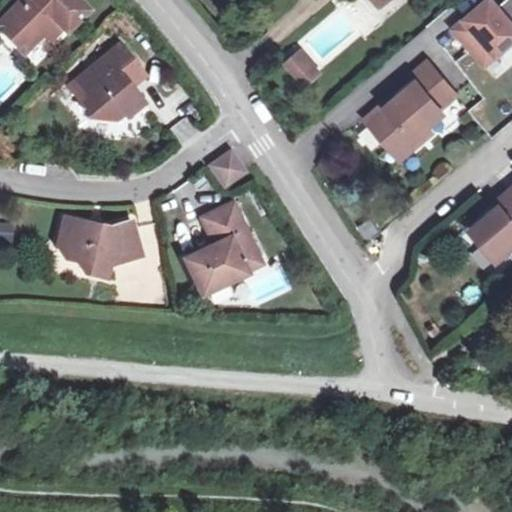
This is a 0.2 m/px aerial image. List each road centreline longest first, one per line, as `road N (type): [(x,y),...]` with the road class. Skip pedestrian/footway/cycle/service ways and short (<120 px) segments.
road 1 (residential): [(384,392),(0,364)]
road 2 (residential): [(0,177),(129,193),(173,177),(244,117)]
road 3 (residential): [(361,298),(388,266),(403,230),(511,138)]
road 4 (residential): [(361,298),(244,117)]
road 5 (residential): [(244,117),(150,0)]
road 6 (residential): [(511,408),(384,392)]
